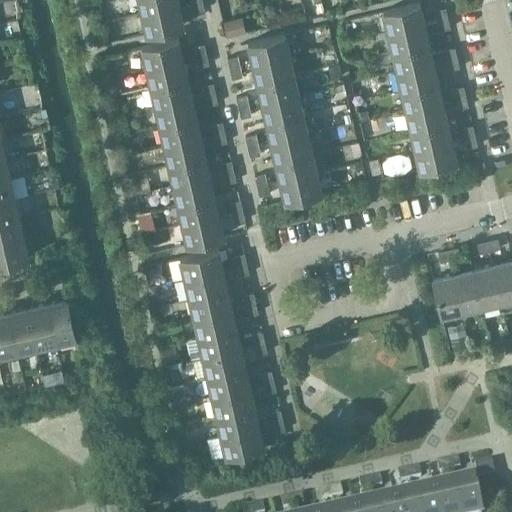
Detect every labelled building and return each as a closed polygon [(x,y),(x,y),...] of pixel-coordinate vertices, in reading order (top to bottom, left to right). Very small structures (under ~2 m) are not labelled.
[(178,0),(140,0),(143,14),(180,5),(178,0)] [(202,0),(197,0),(192,1),(194,12),(205,10),(202,0)] [(383,11),(388,31),(425,23),(420,2),(383,11)] [(185,25),(180,5),(143,14),(148,34),(152,33),(185,25)] [(438,20),(448,17),(446,7),(436,9),(438,20)] [(241,17),(222,22),(226,37),(245,32),(241,17)] [(448,17),(438,20),(441,30),(451,27),(448,17)] [(427,33),(441,30),(438,20),(425,23),(388,31),(392,51),(429,42),(427,33)] [(253,63),(290,55),(286,35),(249,43),(253,63)] [(147,67),(184,58),(179,38),(142,47),(147,67)] [(434,62),(434,64),(447,61),(445,50),(432,54),(429,42),(392,51),(397,71),(434,62)] [(196,56),(206,54),(204,43),(194,46),(196,56)] [(447,61),(458,59),(455,48),(445,50),(447,61)] [(206,54),(196,56),(199,66),(209,64),(206,54)] [(229,68),(240,65),(238,55),(227,58),(229,68)] [(258,83),(295,74),(290,55),(253,63),(258,83)] [(151,87),(188,78),(184,58),(147,67),(151,87)] [(458,59),(447,61),(450,71),(460,69),(458,59)] [(438,82),(434,64),(434,62),(397,71),(401,90),(438,82)] [(339,63),(330,66),(332,77),(342,75),(339,63)] [(240,65),(229,68),(232,78),(242,75),(240,65)] [(262,103),(299,94),(295,74),(258,83),(262,103)] [(156,106),(193,98),(188,78),(151,87),(156,106)] [(205,95),(215,92),(213,82),(203,84),(205,95)] [(406,110),(443,101),(438,82),(401,90),(406,110)] [(119,84),(111,86),(113,95),(122,93),(119,84)] [(456,99),(466,97),(464,87),(454,89),(456,99)] [(215,92),(205,95),(208,105),(218,102),(215,92)] [(238,106),(248,104),(246,94),(235,96),(238,106)] [(267,122),(304,114),(299,94),(262,103),(267,122)] [(466,97),(456,99),(459,110),(469,107),(466,97)] [(160,126),(197,117),(193,98),(156,106),(160,126)] [(443,101),(406,110),(411,130),(447,121),(443,101)] [(248,104),(238,106),(240,117),(251,114),(248,104)] [(368,110),(360,112),(361,120),(369,118),(368,110)] [(271,142),(308,133),(304,114),(267,122),(271,142)] [(165,146),(202,137),(197,117),(160,126),(165,146)] [(214,133),(224,131),(222,121),(211,123),(214,133)] [(447,121),(411,130),(415,150),(452,141),(447,121)] [(465,138),(475,136),(473,126),(463,128),(465,138)] [(224,131),(214,133),(216,144),(227,142),(224,131)] [(276,161),(313,153),(308,133),(271,142),(276,161)] [(247,147),(258,144),(255,134),(245,136),(247,147)] [(475,136),(465,138),(467,149),(478,146),(475,136)] [(169,165),(206,157),(202,137),(165,146),(169,165)] [(415,150),(420,170),(457,161),(452,141),(415,150)] [(358,142),(350,144),(353,156),(361,154),(358,142)] [(258,144),(247,147),(249,157),(260,155),(258,144)] [(280,181),(317,172),(313,153),(276,161),(280,181)] [(174,185),(211,176),(206,157),(169,165),(174,185)] [(7,158),(0,159),(0,180),(11,178),(7,158)] [(223,173),(233,170),(231,160),(221,162),(223,173)] [(233,170),(223,173),(225,183),(235,181),(233,170)] [(280,181),(285,201),(322,193),(317,172),(280,181)] [(256,185),(267,183),(264,173),(254,175),(256,185)] [(179,204),(215,196),(211,176),(174,185),(179,204)] [(57,177),(48,179),(50,188),(59,186),(57,177)] [(0,200),(16,197),(11,178),(0,180),(0,200)] [(267,183),(256,185),(259,196),(269,193),(267,183)] [(183,224),(220,216),(215,196),(179,204),(183,224)] [(0,200),(0,221),(20,217),(16,197),(0,200)] [(232,212),(242,210),(240,200),(230,202),(232,212)] [(242,210),(232,212),(234,223),(245,220),(242,210)] [(183,224),(188,244),(224,236),(220,216),(183,224)] [(0,242),(25,237),(20,217),(0,221),(0,242)] [(0,263),(29,257),(25,237),(0,242),(0,263)] [(488,240),(490,250),(500,248),(498,238),(488,240)] [(490,250),(488,240),(477,243),(479,253),(490,250)] [(448,249),(451,259),(461,257),(459,247),(448,249)] [(185,278),(224,269),(220,249),(181,258),(185,278)] [(451,259),(448,249),(438,252),(440,262),(451,259)] [(238,265),(248,263),(245,253),(235,255),(238,265)] [(511,298),(511,259),(492,264),(501,301),(511,298)] [(248,263),(238,265),(240,276),(250,273),(248,263)] [(481,306),(501,301),(492,264),(473,268),(481,306)] [(462,310),(481,306),(473,268),(453,273),(462,310)] [(190,298),(229,289),(224,269),(185,278),(190,298)] [(441,315),(462,310),(453,273),(433,278),(441,315)] [(42,280),(44,290),(54,287),(52,277),(42,280)] [(44,290),(42,280),(32,282),(34,292),(44,290)] [(157,284),(149,286),(151,295),(155,294),(158,289),(157,284)] [(3,289),(5,299),(15,296),(13,286),(3,289)] [(194,317),(233,308),(229,289),(190,298),(194,317)] [(246,305),(256,303),(254,292),(244,295),(246,305)] [(76,338),(67,299),(47,303),(56,342),(76,338)] [(47,303),(28,308),(36,347),(56,342),(47,303)] [(256,303),(246,305),(248,315),(259,313),(256,303)] [(17,351),(36,347),(28,308),(8,312),(17,351)] [(194,317),(199,337),(238,328),(233,308),(194,317)] [(0,355),(17,351),(8,312),(0,314),(0,355)] [(199,337),(203,357),(242,348),(238,328),(199,337)] [(256,345),(265,343),(263,332),(253,334),(256,345)] [(466,335),(450,338),(453,351),(468,347),(466,335)] [(174,342),(162,345),(164,356),(177,353),(174,342)] [(265,343),(256,345),(258,355),(268,353),(265,343)] [(203,357),(208,376),(247,367),(242,348),(203,357)] [(18,360),(12,362),(13,370),(20,369),(18,360)] [(208,376),(212,396),(251,387),(247,367),(208,376)] [(264,383),(274,381),(272,371),(262,373),(264,383)] [(274,381),(264,383),(266,394),(277,391),(274,381)] [(212,396),(217,416),(256,407),(251,387),(212,396)] [(217,416),(221,435),(260,426),(256,407),(217,416)] [(273,422),(283,420),(281,410),(270,412),(273,422)] [(283,420),(273,422),(275,432),(285,430),(283,420)] [(260,426),(221,435),(226,455),(265,447),(260,426)] [(442,449),(443,459),(462,456),(461,447),(442,449)] [(448,461),(450,471),(460,469),(458,458),(448,461)] [(450,471),(448,461),(437,463),(440,473),(450,471)] [(479,480),(496,476),(492,461),(475,465),(479,480)] [(409,470),(411,480),(421,478),(419,467),(409,470)] [(411,480),(409,470),(398,472),(401,482),(411,480)] [(370,478),(372,489),(383,486),(380,476),(370,478)] [(372,489),(370,478),(359,481),(362,491),(372,489)] [(481,511),(474,479),(454,483),(460,511),(481,511)] [(460,511),(454,483),(434,488),(439,511),(460,511)] [(330,487),(333,498),(343,495),(340,485),(330,487)] [(333,498),(330,487),(320,490),(323,500),(333,498)] [(419,511),(439,511),(434,488),(414,492),(419,511)] [(398,511),(419,511),(414,492),(395,497),(398,511)] [(291,496),(294,507),(304,504),(301,494),(291,496)] [(294,507),(291,496),(281,498),(284,509),(294,507)] [(377,511),(398,511),(395,497),(375,502),(377,511)] [(377,511),(375,502),(356,506),(357,511),(377,511)] [(252,505),(253,511),(264,511),(263,503),(252,505)]
